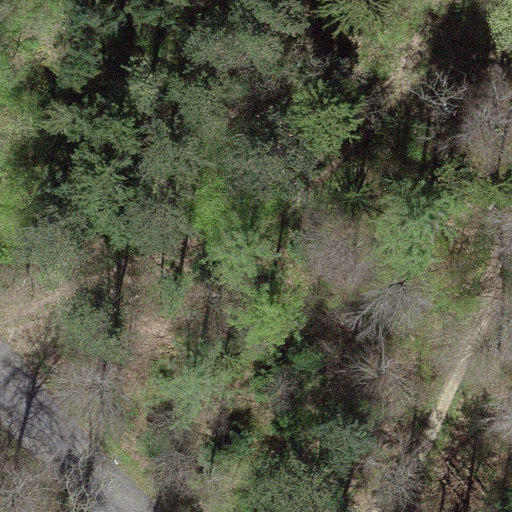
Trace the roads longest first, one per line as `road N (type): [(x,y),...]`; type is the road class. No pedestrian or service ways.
road 1 (track): [(432,0),(416,40),(300,215),(151,325),(0,382)]
road 2 (unclassified): [(108,511),(0,403)]
